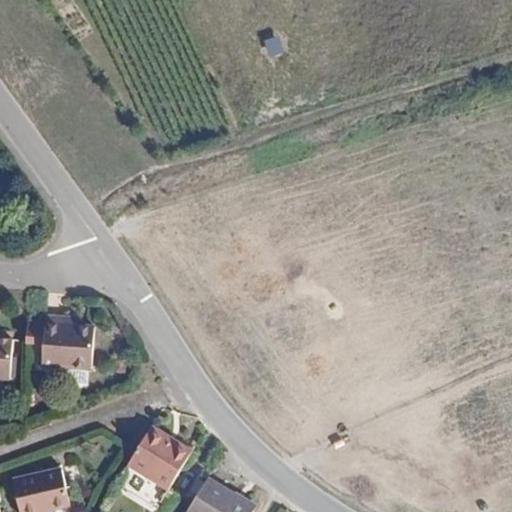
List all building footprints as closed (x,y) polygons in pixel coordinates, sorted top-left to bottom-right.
[(61,326),(61,321),(46,321),(42,371),(92,374),(95,332),(69,330),(69,326),(61,326)] [(0,378),(1,378),(15,379),(17,344),(0,342),(0,378)] [(168,437),(150,426),(126,465),(169,491),(190,456),(166,442),(168,437)] [(192,452),(168,437),(166,442),(190,456),(192,452)] [(61,468),(12,478),(20,511),(50,511),(70,508),(61,468)] [(234,494),(207,477),(185,511),(249,511),(251,510),(232,497),(234,494)] [(253,506),(234,494),(232,497),(251,510),(253,506)]
